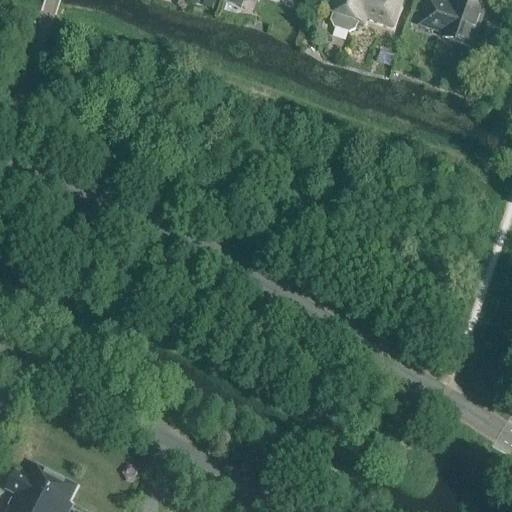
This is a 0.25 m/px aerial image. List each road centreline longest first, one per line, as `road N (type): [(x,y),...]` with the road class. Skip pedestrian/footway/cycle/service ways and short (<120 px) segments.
road 1 (tertiary): [(511,439),(238,270),(77,187),(0,161)]
road 2 (unclassified): [(281,511),(0,365)]
